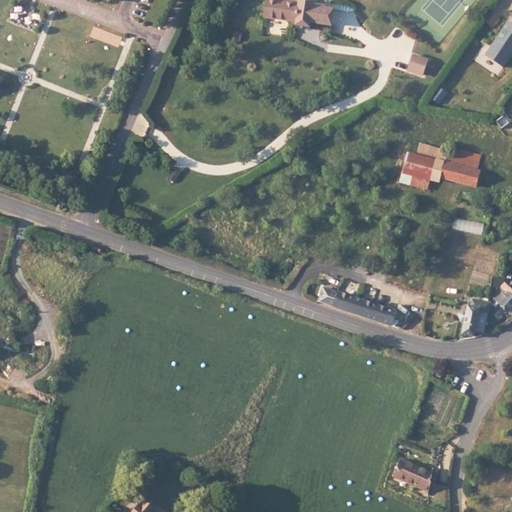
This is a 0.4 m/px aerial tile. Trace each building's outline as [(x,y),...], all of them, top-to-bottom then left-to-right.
[(270,2),(267,20),(297,24),(297,27),(297,28),(308,29),(309,29),(310,25),(329,28),(332,12),(312,9),(313,6),(312,6),(301,4),(300,4),(300,7),(270,2)] [(511,58),(511,22),(510,21),(485,57),(504,70),(511,58)] [(429,60),(414,55),(408,72),(424,77),(429,60)] [(431,167),(436,153),(396,140),(392,156),(420,164),(431,167)] [(472,164),(436,153),(431,167),(468,178),(472,164)] [(420,164),(392,156),(387,171),(415,180),(420,164)] [(503,309),(511,298),(511,282),(501,273),(493,282),(486,290),(484,292),(503,309)] [(481,275),(481,295),(486,290),(493,282),(481,275)] [(313,277),(309,290),(312,291),(383,315),(388,300),(331,282),(330,283),(313,277)] [(469,328),(474,330),(481,295),(464,292),(463,299),(461,299),(459,308),(457,307),(453,308),(451,310),(451,314),(454,317),(459,318),(456,332),(468,334),(469,328)] [(430,474),(403,460),(395,474),(423,488),(430,474)] [(442,487),(431,488),(433,500),(443,499),(442,487)]
